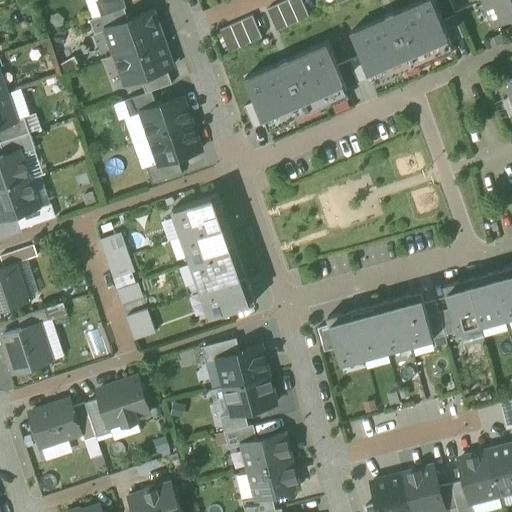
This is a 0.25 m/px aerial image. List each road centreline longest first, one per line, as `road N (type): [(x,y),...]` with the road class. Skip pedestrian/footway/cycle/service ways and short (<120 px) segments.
road 1 (residential): [(285,310),(472,255),(442,173)]
road 2 (residential): [(442,173),(413,91),(235,166)]
road 3 (residential): [(174,0),(235,166)]
road 4 (residential): [(285,310),(327,458)]
road 5 (residential): [(327,458),(475,421)]
road 6 (residential): [(235,166),(285,310)]
